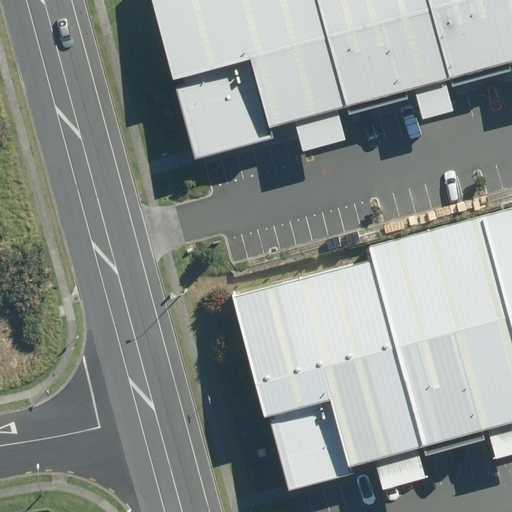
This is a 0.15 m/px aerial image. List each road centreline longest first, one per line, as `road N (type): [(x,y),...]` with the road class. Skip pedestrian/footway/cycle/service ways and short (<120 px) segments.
road 1 (tertiary): [(37,0),(147,413)]
road 2 (residential): [(147,413),(0,444)]
